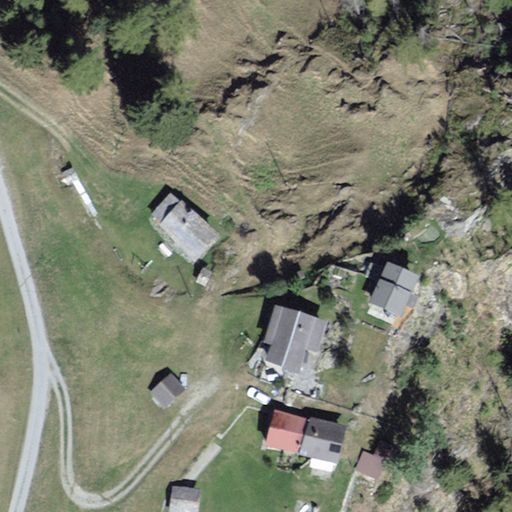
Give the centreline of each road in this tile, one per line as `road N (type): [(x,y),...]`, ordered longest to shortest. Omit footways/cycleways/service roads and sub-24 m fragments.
road 1 (track): [(0,188),(34,301),(41,356),(14,511)]
road 2 (track): [(209,381),(122,491),(86,498),(68,480),(61,386),(40,366)]
